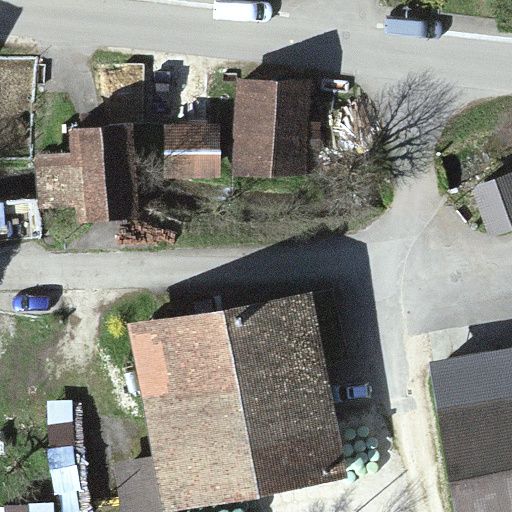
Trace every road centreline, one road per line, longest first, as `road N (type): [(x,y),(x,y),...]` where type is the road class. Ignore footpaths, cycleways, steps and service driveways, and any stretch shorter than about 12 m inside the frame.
road 1 (unclassified): [(0,12),(511,68)]
road 2 (track): [(407,265),(404,386),(428,511)]
